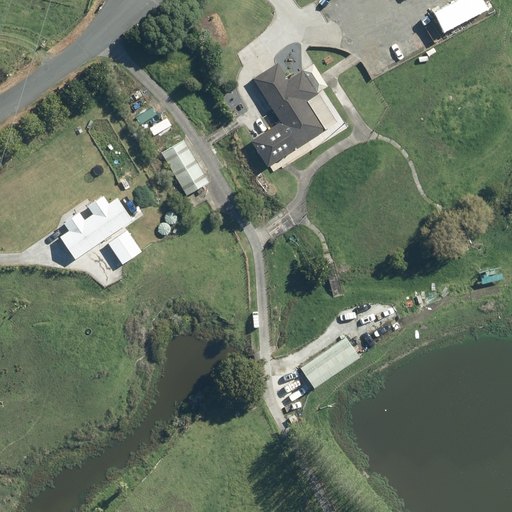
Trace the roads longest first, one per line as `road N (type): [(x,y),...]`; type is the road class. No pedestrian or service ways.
road 1 (track): [(91,36),(194,125),(221,168),(250,237),(281,418),(335,511)]
road 2 (unclassified): [(126,0),(0,104)]
